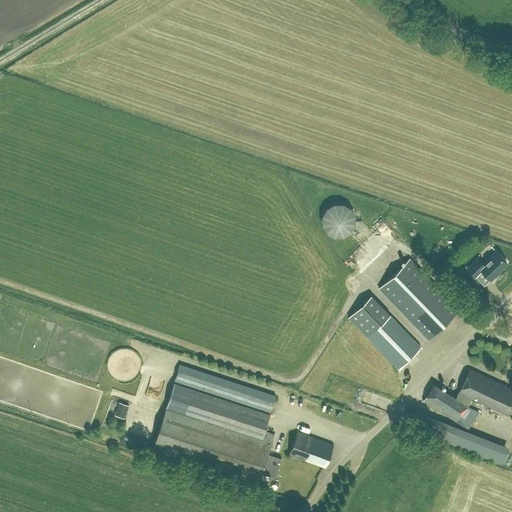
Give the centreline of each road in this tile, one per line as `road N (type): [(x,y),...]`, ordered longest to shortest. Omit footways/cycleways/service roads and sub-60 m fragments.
road 1 (track): [(0,280),(295,380),(366,284)]
road 2 (unclassified): [(511,297),(334,466),(303,511)]
